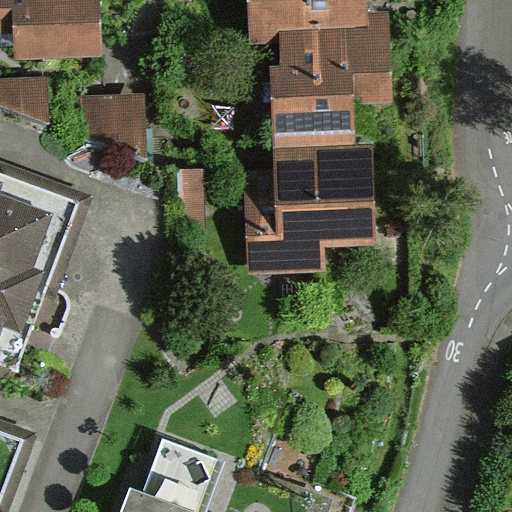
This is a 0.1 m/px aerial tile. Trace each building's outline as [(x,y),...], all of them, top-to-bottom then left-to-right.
[(0,0),(0,29),(19,28),(20,54),(97,51),(94,0),(0,0)] [(288,24),(359,21),(358,0),(256,0),(258,38),(289,37),(288,24)] [(381,20),(359,21),(288,24),(289,37),(290,73),(279,73),(283,152),(347,150),(345,101),(384,99),(381,20)] [(0,103),(43,118),(42,83),(0,86),(0,103)] [(74,134),(147,164),(150,93),(73,98),(74,134)] [(347,150),(283,152),(284,176),(255,177),(259,268),(319,265),(318,243),(370,241),(366,149),(347,150)] [(0,182),(0,346),(6,331),(22,336),(46,279),(35,274),(55,218),(2,198),(6,185),(0,182)] [(230,511),(244,474),(170,447),(145,511),(230,511)] [(323,511),(326,505),(244,474),(230,511),(323,511)]
